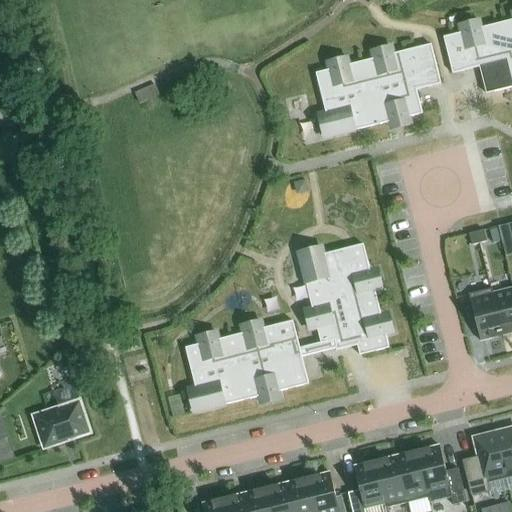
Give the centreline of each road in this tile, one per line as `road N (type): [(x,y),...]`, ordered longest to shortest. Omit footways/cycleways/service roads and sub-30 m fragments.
road 1 (residential): [(468,397),(8,511)]
road 2 (residential): [(468,397),(417,175),(472,160)]
